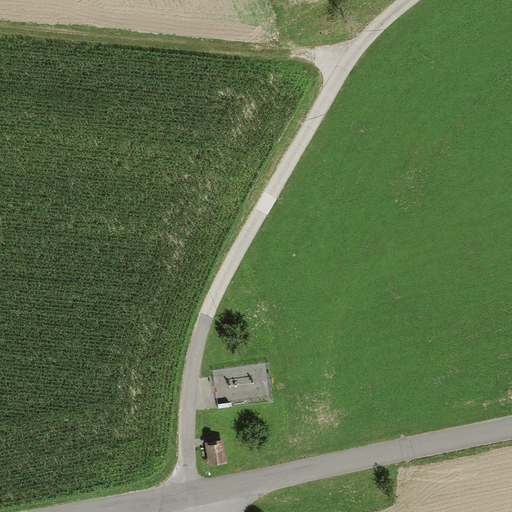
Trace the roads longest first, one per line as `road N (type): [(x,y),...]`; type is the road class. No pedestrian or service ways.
road 1 (unclassified): [(195,492),(184,402),(196,329),(338,67),(402,0)]
road 2 (track): [(0,27),(305,54),(338,67)]
road 3 (unclassified): [(195,492),(511,426)]
